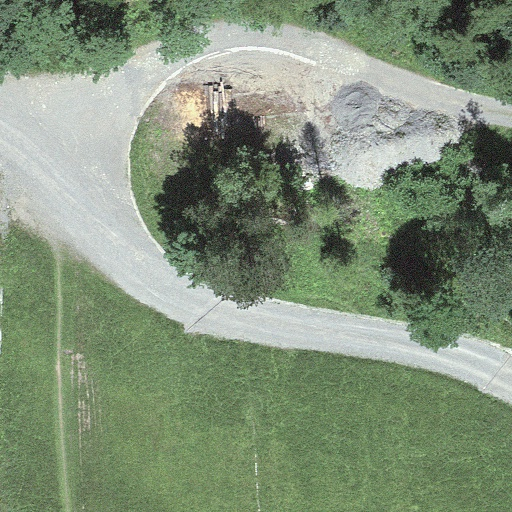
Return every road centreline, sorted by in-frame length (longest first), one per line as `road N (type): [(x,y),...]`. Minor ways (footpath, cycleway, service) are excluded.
road 1 (unclassified): [(511,387),(378,343),(255,322),(172,295),(90,239),(67,193),(60,128)]
road 2 (track): [(511,116),(419,95),(339,60),(217,37),(60,128),(0,112)]
